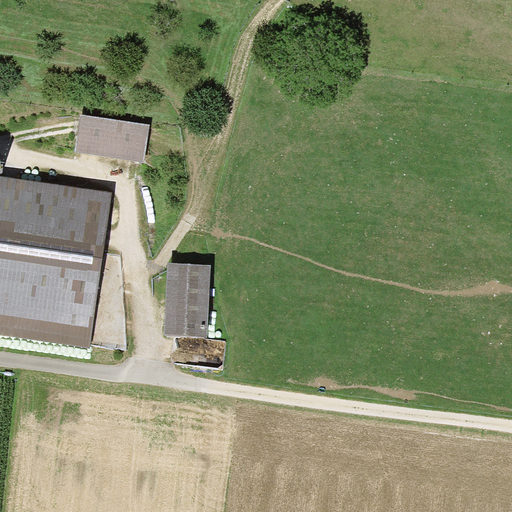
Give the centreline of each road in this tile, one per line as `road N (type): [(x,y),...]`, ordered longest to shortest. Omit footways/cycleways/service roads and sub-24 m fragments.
road 1 (track): [(511,427),(0,361)]
road 2 (track): [(276,0),(252,28),(204,189),(155,265)]
